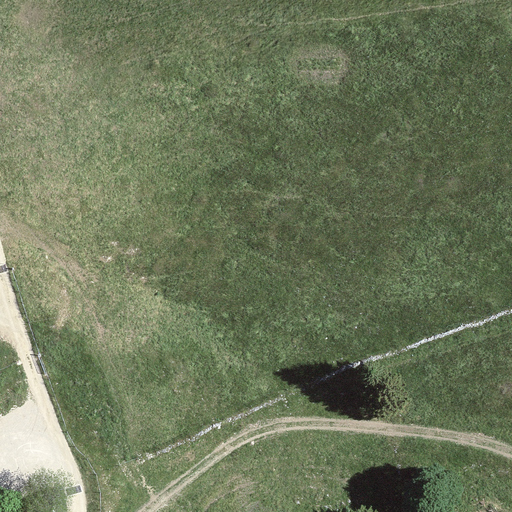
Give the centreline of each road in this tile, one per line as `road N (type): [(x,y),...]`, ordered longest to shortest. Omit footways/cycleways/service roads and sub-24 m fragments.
road 1 (track): [(145,511),(226,448),(273,426),(418,432),(511,451)]
road 2 (track): [(57,439),(0,269)]
